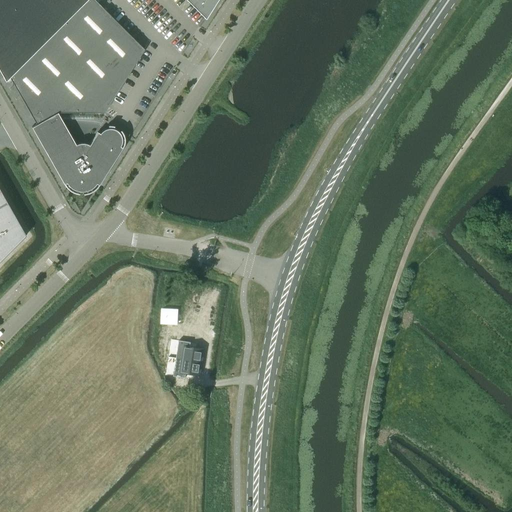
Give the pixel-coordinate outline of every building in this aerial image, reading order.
[(144,50),(94,0),(0,0),(0,72),(5,81),(9,77),(36,124),(31,127),(64,184),(66,183),(69,187),(72,190),(76,191),(81,192),(86,192),(90,190),(93,187),(96,183),(99,185),(122,148),(120,146),(121,142),(121,138),(120,134),(117,131),(114,129),(110,128),(106,129),(102,131),(99,133),(97,132),(89,145),(84,143),(80,143),(75,144),(57,113),(59,112),(104,112),(144,50)] [(186,0),(205,19),(217,0),(186,0)] [(7,202),(0,206),(0,220),(13,213),(7,202)] [(13,213),(0,220),(0,234),(19,223),(13,213)] [(19,223),(0,234),(0,260),(26,235),(19,223)] [(163,308),(162,314),(172,316),(171,322),(177,323),(179,311),(163,308)] [(179,340),(176,358),(202,362),(204,349),(190,347),(191,342),(179,340)] [(176,358),(173,376),(185,378),(186,373),(200,375),(202,362),(176,358)]
